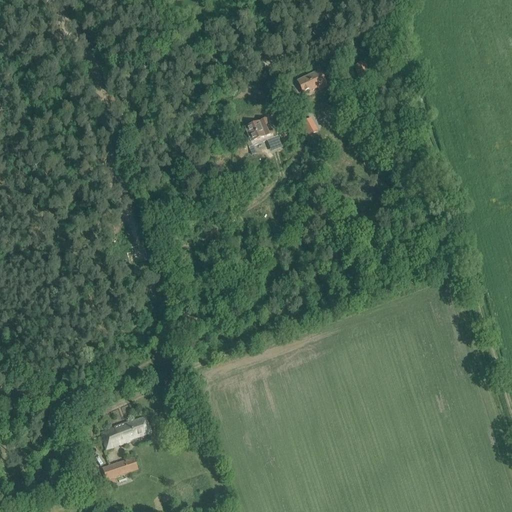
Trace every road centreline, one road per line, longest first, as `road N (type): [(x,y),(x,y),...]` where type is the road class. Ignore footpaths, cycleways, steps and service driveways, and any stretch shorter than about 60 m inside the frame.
road 1 (track): [(0,417),(167,357),(173,377),(456,258)]
road 2 (track): [(456,258),(406,87),(411,0)]
road 3 (track): [(511,425),(456,258)]
